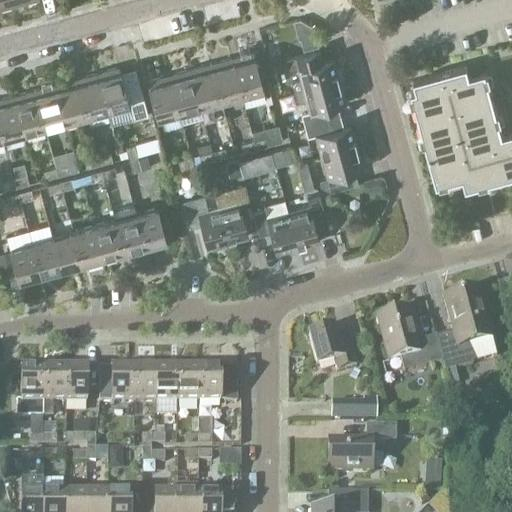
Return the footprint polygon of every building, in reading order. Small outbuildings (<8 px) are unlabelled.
[(0,0),(0,8),(29,0),(0,0)] [(231,57),(241,94),(263,88),(252,51),(231,57)] [(294,92),(339,81),(333,59),(312,64),(309,53),(286,59),(289,71),(297,69),(300,79),(294,81),(292,84),(294,92)] [(220,100),(241,94),(231,57),(210,63),(220,100)] [(199,105),(220,100),(210,63),(189,68),(199,105)] [(107,109),(128,103),(132,119),(148,114),(140,87),(125,91),(118,66),(97,72),(107,109)] [(511,132),(503,135),(485,72),(469,76),(467,66),(414,80),(416,90),(411,92),(437,185),(463,178),(466,189),(511,176),(511,132)] [(178,111),(199,105),(189,68),(168,74),(178,111)] [(86,115),(107,109),(97,72),(76,78),(86,115)] [(157,117),(178,111),(168,74),(147,80),(157,117)] [(65,120),(86,115),(76,78),(55,83),(65,120)] [(338,116),(335,105),(345,102),(339,81),(294,92),(296,100),(300,102),(305,100),(308,112),(301,114),(304,125),(338,116)] [(44,126),(65,120),(55,83),(34,89),(44,126)] [(23,132),(44,126),(34,89),(13,95),(23,132)] [(0,127),(3,137),(23,132),(13,95),(0,98),(0,127)] [(351,125),(341,128),(338,116),(304,125),(307,137),(315,135),(321,156),(357,147),(351,125)] [(266,135),(253,139),(255,148),(268,144),(266,135)] [(243,151),(255,148),(253,139),(240,142),(243,151)] [(214,159),(211,150),(209,141),(196,144),(201,162),(214,159)] [(129,158),(137,156),(134,143),(125,146),(129,158)] [(214,159),(227,155),(224,147),(211,150),(214,159)] [(355,183),(352,171),(363,168),(357,147),(321,156),(326,178),(318,180),(322,192),(355,183)] [(99,163),(112,160),(110,151),(97,155),(99,163)] [(86,167),(99,163),(97,155),(84,158),(86,167)] [(132,171),(141,169),(149,166),(146,155),(138,157),(137,156),(129,158),(132,171)] [(180,168),(193,165),(191,156),(178,159),(180,168)] [(58,175),(70,171),(68,163),(55,166),(58,175)] [(45,178),(58,175),(55,166),(42,170),(45,178)] [(101,169),(103,178),(116,174),(114,166),(101,169)] [(90,181),(103,178),(101,169),(88,173),(90,181)] [(16,186),(29,183),(26,174),(13,178),(16,186)] [(59,181),(62,189),(74,186),(72,177),(59,181)] [(3,190),(16,186),(13,178),(1,181),(3,190)] [(49,193),(62,189),(59,181),(46,184),(49,193)] [(217,207),(227,242),(247,236),(238,203),(249,200),(244,184),(213,192),(217,207)] [(17,192),(20,201),(33,197),(30,189),(17,192)] [(7,204),(20,201),(17,192),(5,196),(7,204)] [(309,205),(287,211),(297,247),(319,242),(317,233),(328,230),(319,194),(306,197),(309,205)] [(227,242),(217,207),(207,210),(203,195),(182,201),(187,220),(199,217),(207,247),(227,242)] [(145,249),(135,212),(133,205),(112,210),(114,218),(124,255),(145,249)] [(135,212),(145,249),(167,243),(157,206),(135,212)] [(297,247),(287,211),(266,217),(264,209),(252,212),(258,236),(270,232),(276,253),(297,247)] [(103,261),(124,255),(114,218),(93,224),(103,261)] [(83,266),(103,261),(93,224),(72,229),(83,266)] [(62,272),(83,266),(72,229),(52,235),(62,272)] [(41,278),(62,272),(52,235),(31,241),(41,278)] [(19,284),(41,278),(31,241),(9,247),(19,284)] [(511,281),(511,280),(502,282),(506,295),(511,293),(511,281)] [(435,337),(442,362),(445,371),(473,363),(468,345),(491,338),(478,288),(443,297),(452,333),(435,337)] [(442,362),(435,337),(418,342),(408,307),(376,316),(388,362),(399,359),(403,372),(442,362)] [(337,370),(356,365),(348,339),(337,342),(333,328),(308,335),(317,366),(334,361),(337,370)] [(43,403),(43,364),(20,364),(20,401),(16,401),(16,418),(30,418),(30,436),(29,436),(29,445),(42,445),(42,436),(43,403)] [(64,403),(64,364),(43,364),(43,403),(64,403)] [(64,364),(64,403),(86,403),(87,364),(64,364)] [(133,403),(133,364),(110,364),(110,403),(133,403)] [(154,403),(154,364),(133,364),(133,403),(154,403)] [(154,403),(176,403),(176,364),(154,364),(154,403)] [(198,403),(198,364),(176,364),(176,403),(198,403)] [(220,369),(220,364),(198,364),(198,403),(220,403),(220,402),(236,402),(236,369),(220,369)] [(328,419),(350,419),(350,407),(328,407),(328,419)] [(395,442),(395,426),(365,425),(365,441),(327,441),(327,473),(371,473),(371,442),(395,442)] [(86,444),(86,435),(72,435),(72,444),(86,444)] [(86,448),(95,448),(95,435),(86,435),(86,444),(86,448)] [(151,448),(151,444),(151,435),(141,435),(141,448),(151,448)] [(151,444),(164,444),(164,435),(151,435),(151,444)] [(42,445),(56,445),(56,436),(42,436),(42,445)] [(197,445),(198,436),(184,436),(184,445),(197,445)] [(197,445),(211,445),(211,436),(198,436),(197,445)] [(95,461),(95,448),(86,448),(86,453),(86,461),(95,461)] [(151,462),(151,453),(151,448),(141,448),(141,462),(151,462)] [(29,460),(42,460),(42,451),(29,451),(29,460)] [(42,451),(42,460),(56,460),(56,451),(42,451)] [(184,460),(197,460),(197,451),(184,451),(184,460)] [(197,451),(197,460),(211,460),(211,451),(197,451)] [(86,461),(86,453),(72,453),(72,461),(86,461)] [(164,462),(164,453),(151,453),(151,462),(164,462)] [(42,511),(42,494),(42,479),(20,479),(19,511),(42,511)] [(129,511),(141,511),(141,489),(129,489),(129,494),(107,494),(107,511),(129,511)] [(175,511),(176,494),(154,494),(154,489),(141,489),(141,511),(153,511),(175,511)] [(367,511),(367,493),(327,493),(327,509),(311,509),(311,511),(367,511)] [(63,511),(64,494),(42,494),(42,511),(63,511)] [(85,511),(86,494),(64,494),(63,511),(85,511)] [(107,511),(107,494),(86,494),(85,511),(107,511)] [(197,511),(197,494),(176,494),(175,511),(197,511)] [(197,494),(197,511),(219,511),(220,494),(197,494)]
